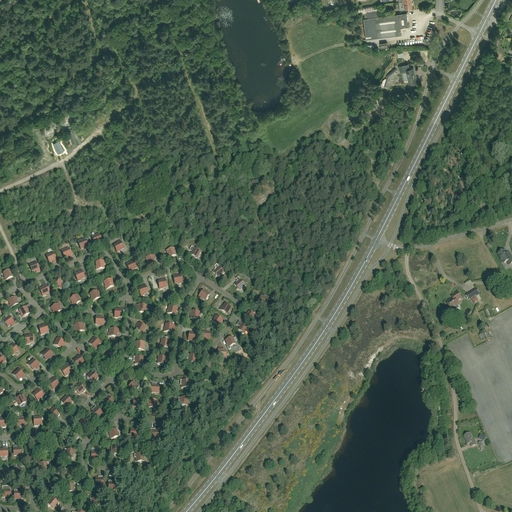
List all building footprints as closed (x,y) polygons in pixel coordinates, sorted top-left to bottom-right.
[(411,1),(399,2),(400,11),(404,10),(404,8),(412,7),(411,1)] [(364,15),(367,14),(368,18),(378,16),(376,5),(357,8),(358,16),(364,15)] [(377,10),(380,16),(385,13),(383,8),(377,10)] [(401,28),(409,27),(407,13),(368,18),(367,14),(364,15),(365,18),(363,18),(366,40),(402,35),(401,28)] [(417,83),(415,77),(414,77),(414,75),(415,75),(413,68),(409,69),(408,64),(398,67),(400,73),(406,72),(409,85),(417,83)] [(381,86),(384,86),(387,87),(390,78),(397,71),(395,69),(387,76),(386,79),(383,81),(381,86)] [(58,154),(63,151),(59,141),(56,142),(55,142),(55,143),(53,144),(58,154)] [(102,243),(99,234),(95,236),(94,235),(91,237),(95,244),(96,244),(97,243),(98,243),(99,244),(102,243)] [(88,248),(86,243),(89,242),(87,239),(81,241),(77,242),(81,250),(81,249),(82,249),(83,249),(83,248),(84,248),(85,250),(88,248)] [(114,245),(113,245),(117,253),(120,251),(123,249),(120,241),(116,242),(117,244),(116,244),(115,244),(115,245),(114,245)] [(194,259),(197,258),(197,259),(201,252),(192,247),(190,250),(192,251),(193,252),(191,255),(194,257),(194,259)] [(176,255),(175,254),(175,253),(174,252),(176,251),(175,248),(166,251),(168,255),(167,255),(168,258),(176,255)] [(72,257),(68,249),(65,250),(64,249),(61,251),(64,258),(65,258),(66,258),(67,257),(68,257),(69,258),(72,257)] [(504,251),(498,254),(503,264),(507,262),(509,265),(511,263),(511,258),(509,253),(506,254),(504,251)] [(57,261),(53,253),(49,255),(49,254),(46,255),(49,263),(50,262),(51,262),(52,262),(51,262),(52,261),(53,263),(57,261)] [(147,266),(155,263),(155,262),(155,263),(155,261),(155,260),(154,260),(154,259),(155,259),(154,255),(146,258),(147,262),(146,262),(147,266)] [(132,260),(129,262),(130,263),(129,264),(129,263),(128,264),(127,265),(126,265),(130,272),(133,271),(133,270),(136,268),(132,260)] [(96,267),(95,267),(96,270),(104,269),(104,267),(104,266),(103,266),(103,265),(105,265),(104,261),(96,263),(96,267)] [(40,271),(36,263),(32,264),(32,263),(29,265),(32,272),(34,272),(35,271),(36,271),(36,272),(40,271)] [(216,275),(216,277),(218,277),(218,278),(224,273),(217,265),(214,267),(216,269),(216,270),(214,272),(216,275)] [(13,273),(11,270),(3,273),(5,277),(4,277),(5,280),(13,277),(12,276),(12,275),(11,274),(13,273)] [(75,274),(74,274),(78,282),(81,280),(84,278),(81,270),(77,271),(78,273),(77,273),(76,273),(76,274),(75,274)] [(178,276),(177,276),(176,275),(173,275),(175,284),(179,283),(179,284),(182,283),(180,275),(179,276),(178,276)] [(66,283),(65,282),(64,281),(63,281),(64,279),(61,277),(56,285),(59,287),(59,288),(62,290),(66,283)] [(237,288),(237,290),(239,290),(239,291),(245,286),(238,277),(236,279),(238,282),(235,285),(237,288)] [(158,281),(159,290),(163,289),(163,288),(167,287),(165,278),(161,279),(161,281),(160,281),(159,281),(158,282),(158,281)] [(113,286),(113,285),(112,284),(112,283),(113,282),(112,279),(104,282),(105,286),(104,287),(106,290),(113,286)] [(49,293),(45,285),(42,286),(43,288),(42,288),(41,288),(41,289),(40,289),(39,289),(43,297),(46,295),(46,294),(49,293)] [(138,289),(141,297),(144,295),(148,293),(145,285),(141,286),(142,288),(141,288),(139,288),(140,288),(138,289)] [(99,294),(98,290),(90,294),(91,298),(92,302),(100,298),(99,298),(99,296),(98,295),(98,294),(99,294)] [(206,293),(205,292),(204,291),(203,291),(203,290),(198,297),(201,299),(201,298),(205,301),(210,293),(207,291),(206,293)] [(476,290),(466,295),(469,300),(479,294),(476,290)] [(453,299),(446,303),(451,310),(459,305),(457,301),(461,298),(458,293),(451,296),(453,299)] [(79,297),(77,294),(70,300),(72,303),(72,304),(74,306),(80,301),(79,300),(79,299),(78,298),(79,297)] [(259,303),(266,306),(268,300),(271,301),(272,299),(266,297),(266,298),(265,298),(261,296),(260,300),(258,301),(259,303)] [(18,300),(16,297),(8,301),(10,305),(9,305),(11,308),(18,304),(17,303),(17,302),(16,301),(18,300)] [(52,312),(54,315),(61,310),(60,309),(61,309),(60,308),(59,307),(61,306),(59,303),(51,308),(53,312),(52,312)] [(221,306),(219,309),(227,314),(229,311),(230,311),(231,308),(225,304),(224,305),(223,306),(223,307),(221,306)] [(137,313),(145,313),(146,310),(145,310),(145,306),(136,305),(136,309),(138,309),(138,310),(137,310),(137,311),(138,311),(138,313),(137,313)] [(27,306),(19,311),(21,314),(20,315),(22,318),(29,314),(29,313),(29,314),(28,312),(28,311),(27,310),(29,310),(27,306)] [(178,308),(169,306),(168,310),(167,310),(167,313),(175,315),(175,313),(175,314),(175,312),(175,311),(177,312),(178,308)] [(115,310),(114,318),(118,318),(118,317),(122,318),(122,308),(118,308),(118,310),(117,310),(116,310),(115,310)] [(199,312),(190,311),(189,315),(191,315),(191,316),(191,317),(191,319),(190,319),(199,320),(199,317),(198,316),(199,312)] [(252,314),(249,312),(247,315),(246,315),(245,315),(243,317),(251,322),(255,316),(254,314),(254,313),(252,314)] [(14,324),(9,316),(6,319),(5,318),(2,320),(8,327),(9,326),(10,325),(10,324),(12,326),(14,324)] [(212,322),(219,327),(221,324),(220,323),(221,322),(222,322),(221,321),(222,320),(215,316),(213,319),(214,319),(212,322)] [(244,334),(248,328),(239,321),(237,324),(240,326),(240,327),(238,330),(241,332),(242,334),(244,334)] [(135,330),(142,334),(144,331),(143,331),(145,327),(138,323),(136,326),(137,327),(137,328),(136,329),(136,330),(135,330)] [(38,327),(41,335),(44,334),(44,333),(48,332),(45,324),(42,325),(42,326),(41,327),(41,326),(40,327),(39,327),(38,327)] [(76,333),(84,331),(83,327),(82,328),(81,324),(72,326),(74,330),(75,329),(76,330),(75,331),(76,332),(76,331),(76,333)] [(174,325),(165,324),(165,328),(164,328),(164,332),(172,333),(172,331),(172,330),(172,329),(174,329),(174,325)] [(108,337),(117,337),(116,337),(117,336),(117,335),(117,333),(119,334),(119,330),(110,329),(110,333),(109,333),(108,337)] [(189,333),(188,341),(191,341),(195,341),(197,332),(193,332),(193,333),(192,333),(191,333),(189,333)] [(27,336),(26,336),(25,337),(25,336),(24,336),(25,345),(29,344),(29,343),(33,343),(32,334),(28,334),(28,336),(27,336)] [(97,346),(100,343),(93,337),(90,340),(92,341),(91,342),(90,343),(89,344),(95,350),(98,347),(97,346)] [(162,337),(162,340),(161,343),(162,343),(161,347),(168,348),(168,347),(168,346),(168,345),(170,345),(170,341),(165,340),(165,338),(162,337)] [(231,349),(229,347),(235,344),(232,337),(231,337),(229,337),(228,339),(225,341),(227,344),(227,345),(226,345),(228,350),(231,349)] [(65,343),(57,339),(55,342),(53,345),(61,349),(60,348),(61,347),(62,346),(62,345),(64,346),(65,343)] [(144,343),(135,342),(134,346),(136,346),(136,347),(136,348),(136,350),(135,350),(144,351),(144,347),(143,347),(144,343)] [(18,351),(12,344),(9,346),(10,347),(10,348),(9,348),(8,349),(7,349),(12,356),(15,354),(14,353),(18,351)] [(222,349),(222,350),(222,351),(218,350),(218,354),(216,356),(218,357),(218,358),(225,358),(225,349),(222,349)] [(53,357),(47,350),(44,352),(43,352),(41,354),(46,360),(47,359),(48,359),(48,358),(49,358),(50,359),(53,357)] [(108,364),(110,362),(113,363),(114,359),(114,358),(116,358),(116,355),(107,354),(106,362),(107,362),(108,364)] [(84,362),(78,355),(75,357),(76,358),(75,359),(74,359),(74,360),(73,360),(78,367),(81,365),(80,365),(84,362)] [(188,358),(189,359),(188,363),(192,363),(193,365),(195,364),(196,356),(187,355),(187,358),(188,358)] [(134,360),(135,361),(135,365),(139,365),(140,366),(142,365),(143,358),(133,357),(133,360),(134,360)] [(161,364),(165,365),(165,361),(166,361),(167,361),(167,358),(158,357),(157,364),(158,364),(159,366),(161,364)] [(39,366),(33,360),(30,363),(29,362),(27,364),(33,370),(34,369),(35,369),(34,368),(35,368),(36,369),(39,366)] [(71,372),(66,364),(63,367),(64,368),(63,369),(63,368),(62,369),(61,370),(65,377),(68,375),(68,374),(71,372)] [(24,376),(18,370),(15,372),(14,372),(12,374),(18,380),(19,379),(20,378),(21,377),(22,378),(24,376)] [(99,379),(92,372),(87,377),(87,378),(87,380),(89,380),(92,382),(95,380),(96,380),(96,381),(99,379)] [(55,387),(58,385),(53,378),(50,380),(51,381),(50,382),(49,382),(49,383),(48,383),(53,390),(56,388),(55,387)] [(181,384),(182,384),(182,388),(185,388),(187,390),(188,388),(189,388),(189,381),(180,381),(180,384),(181,384)] [(137,384),(136,385),(133,382),(131,385),(129,385),(129,387),(128,387),(134,392),(141,385),(139,382),(137,384)] [(76,392),(79,395),(82,392),(83,392),(83,393),(85,391),(79,384),(74,390),(74,392),(76,392)] [(160,391),(159,390),(159,386),(155,386),(154,385),(154,384),(151,384),(151,393),(158,393),(160,391)] [(33,394),(33,395),(38,401),(40,399),(40,398),(43,396),(37,389),(35,391),(36,392),(35,393),(34,394),(33,395),(33,394)] [(19,406),(27,402),(26,398),(24,399),(24,398),(23,397),(23,396),(15,400),(17,403),(18,402),(19,406)] [(106,398),(106,399),(103,402),(105,405),(105,407),(108,407),(113,402),(107,396),(105,398),(106,398)] [(61,405),(63,405),(66,407),(69,405),(70,405),(73,403),(66,397),(61,402),(61,404),(61,405)] [(179,401),(180,402),(180,406),(183,406),(185,407),(186,406),(187,406),(187,398),(178,398),(178,401),(179,401)] [(133,408),(140,409),(141,400),(138,400),(138,401),(137,402),(133,401),(133,405),(131,406),(133,408)] [(155,409),(156,401),(147,400),(147,403),(148,403),(149,404),(148,408),(152,408),(153,410),(155,409)] [(96,418),(96,419),(102,413),(95,407),(93,409),(94,410),(94,411),(91,413),(94,416),(94,418),(96,418)] [(53,419),(55,417),(56,417),(57,418),(59,416),(53,409),(48,414),(48,415),(48,417),(50,417),(53,419)] [(37,426),(38,425),(42,425),(41,421),(43,419),(41,418),(41,417),(33,418),(34,427),(37,427),(37,426)] [(21,428),(24,428),(23,418),(16,419),(14,421),(16,422),(16,426),(20,426),(20,427),(21,428)] [(86,427),(87,427),(88,428),(90,426),(84,419),(78,424),(79,425),(79,427),(81,427),(83,430),(86,427)] [(135,428),(135,429),(134,430),(130,430),(130,434),(129,435),(130,437),(138,437),(138,428),(135,428)] [(158,435),(158,431),(154,431),(153,430),(153,429),(150,429),(150,438),(158,439),(158,438),(159,437),(159,436),(158,435)] [(118,434),(117,433),(116,430),(112,431),(111,430),(110,430),(110,432),(109,432),(111,439),(120,436),(119,433),(118,434)] [(76,439),(76,440),(78,437),(71,431),(67,437),(67,438),(67,440),(69,440),(72,442),(75,439),(76,439)] [(471,447),(476,445),(474,440),(473,441),(470,433),(464,436),(467,444),(469,444),(471,447)] [(43,454),(47,452),(45,449),(46,448),(47,448),(46,445),(37,448),(40,455),(42,456),(43,456),(43,454)] [(21,455),(22,454),(22,453),(21,452),(21,448),(17,449),(16,448),(16,447),(13,447),(14,456),(21,456),(21,455)] [(115,455),(119,455),(119,451),(119,450),(121,450),(120,447),(111,448),(112,455),(114,456),(115,455)] [(72,458),(74,451),(65,450),(64,453),(65,453),(66,453),(65,457),(69,458),(70,459),(72,458)] [(91,462),(94,461),(94,460),(95,460),(99,459),(99,456),(100,454),(98,453),(98,452),(91,452),(91,462)] [(135,458),(136,458),(136,462),(140,462),(142,463),(143,462),(144,462),(143,454),(134,455),(134,458),(135,458)] [(47,466),(48,466),(48,463),(39,463),(39,471),(40,471),(41,472),(43,471),(46,471),(46,467),(47,466)] [(5,468),(5,469),(1,469),(1,473),(0,474),(1,476),(1,477),(9,476),(8,467),(5,467),(5,468)] [(21,475),(23,474),(21,472),(21,469),(17,469),(17,468),(17,467),(14,467),(14,476),(21,476),(21,475)] [(65,472),(66,472),(67,473),(67,477),(70,477),(72,478),(73,477),(74,477),(74,469),(65,469),(65,472)] [(100,478),(99,479),(95,479),(95,483),(94,484),(95,486),(96,486),(103,486),(103,477),(100,477),(100,478)] [(48,489),(49,489),(48,481),(39,482),(39,485),(40,485),(41,486),(41,490),(45,489),(47,491),(48,489)] [(116,487),(116,483),(112,483),(111,482),(111,481),(108,481),(108,490),(116,490),(117,488),(116,487)] [(69,492),(73,492),(73,488),(74,487),(75,487),(75,484),(66,485),(66,492),(68,494),(69,492)] [(6,490),(2,491),(2,494),(1,496),(2,497),(2,498),(10,497),(9,488),(6,489),(6,490)] [(14,500),(22,499),(23,497),(22,496),(21,492),(18,492),(17,492),(17,490),(14,490),(14,500)] [(57,506),(59,504),(52,498),(47,504),(48,507),(50,506),(53,509),(55,506),(56,506),(57,506)] [(92,503),(92,507),(96,507),(97,508),(99,506),(99,499),(90,499),(90,502),(91,502),(92,503)]
